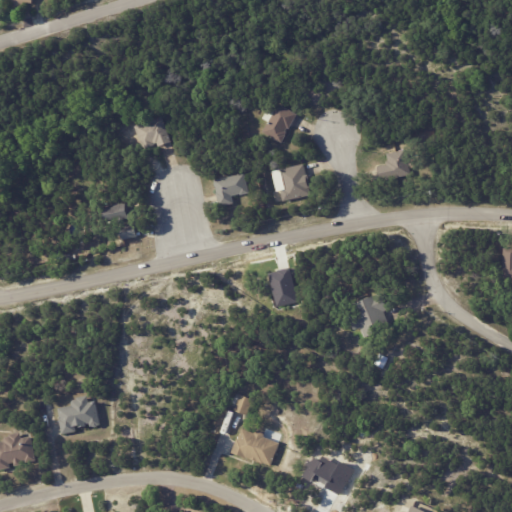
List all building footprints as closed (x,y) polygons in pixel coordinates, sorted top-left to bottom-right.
[(298,115),(290,129),(288,129),(286,132),(288,132),(286,135),(286,136),(282,143),(264,132),(269,122),(263,119),(269,109),(275,112),(279,104),(298,114),(298,115)] [(168,128),(173,142),(160,147),(158,142),(155,143),(156,145),(145,150),(136,126),(145,123),(146,125),(153,123),(152,121),(163,117),(168,128)] [(382,180),(379,167),(388,165),(387,162),(389,161),(388,154),(407,150),(409,161),(416,159),(418,166),(411,168),(413,174),(382,182),(382,180)] [(305,165),(308,175),(309,175),(311,181),(310,181),(313,195),(285,202),(282,191),(279,192),(274,172),(305,165)] [(236,196),(233,197),(235,204),(221,208),(217,193),(218,193),(215,181),(247,173),(251,193),(242,195),(242,194),(236,196)] [(79,183),(83,187),(79,192),(74,187),(79,183)] [(130,209),(132,219),(106,225),(102,208),(129,202),(130,209)] [(137,229),(138,237),(122,241),(120,231),(136,227),(137,229)] [(502,278),(511,278),(511,248),(503,249),(502,278)] [(276,307),(298,303),(291,267),(269,271),(276,307)] [(389,310),(385,311),(391,328),(366,338),(362,327),(355,330),(351,318),(359,314),(354,303),(382,293),(389,310)] [(384,368),(376,364),(381,353),(390,358),(384,368)] [(248,415),(235,410),(242,394),(255,400),(248,415)] [(85,426),(76,427),(77,431),(63,434),(60,419),(62,418),(59,408),(73,405),(73,402),(74,400),(78,399),(78,397),(89,395),(90,402),(97,401),(101,424),(98,425),(97,426),(94,427),(94,426),(91,426),(90,423),(86,424),(87,425),(85,426)] [(265,437),(281,443),(272,466),(264,463),(264,464),(247,457),(246,458),(233,452),(238,439),(240,439),(244,428),(256,433),(257,431),(259,430),(264,432),(266,435),(265,437)] [(32,436),(37,460),(27,462),(27,460),(22,461),(22,464),(16,465),(15,462),(10,463),(11,468),(0,469),(0,442),(6,442),(5,440),(7,437),(11,436),(11,434),(22,432),(23,438),(32,436)]
